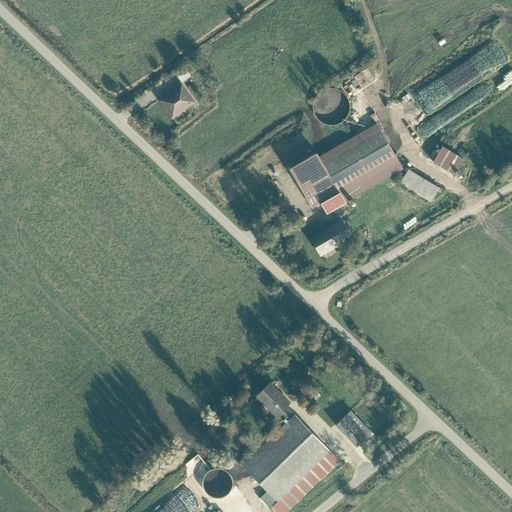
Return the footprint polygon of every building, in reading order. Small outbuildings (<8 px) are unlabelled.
[(429,130),(508,83),(501,71),(422,118),(429,130)] [(183,84),(160,99),(172,118),(196,103),(183,84)] [(347,113),(348,107),(348,101),(346,96),(342,92),(337,89),(331,87),(325,88),(320,90),(316,94),(313,99),(311,105),(312,110),(314,116),(318,120),(323,123),(329,124),(334,124),(340,121),(344,118),(347,113)] [(375,118),(289,166),(313,207),(323,202),(327,210),(403,167),(375,118)] [(463,156),(444,145),(434,163),(452,173),(463,156)] [(474,181),(484,167),(476,161),(466,175),(474,181)] [(439,185),(410,168),(403,181),(432,197),(439,185)] [(344,218),(311,236),(321,253),(353,235),(344,218)] [(271,381),(258,394),(277,414),(290,401),(271,381)] [(352,410),(338,424),(355,441),(369,428),(352,410)] [(295,415),(245,464),(280,499),(330,451),(295,415)] [(231,489),(233,484),(233,479),(231,475),(228,471),(224,468),(219,467),(214,468),(209,471),(206,475),(204,479),(204,484),(206,489),(209,493),(214,496),(219,496),(224,496),(228,493),(231,489)]
